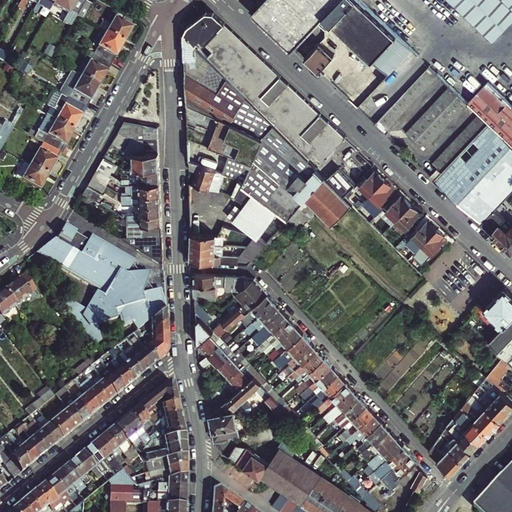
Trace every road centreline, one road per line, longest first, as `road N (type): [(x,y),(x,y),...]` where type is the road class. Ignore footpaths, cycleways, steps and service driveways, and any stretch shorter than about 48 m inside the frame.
road 1 (residential): [(223,0),(511,271)]
road 2 (residential): [(178,267),(256,268),(457,487)]
road 3 (tertiary): [(178,267),(167,20)]
road 4 (tertiary): [(167,20),(47,228)]
road 5 (residential): [(182,355),(0,502)]
road 6 (tertiary): [(199,511),(199,451),(182,355)]
